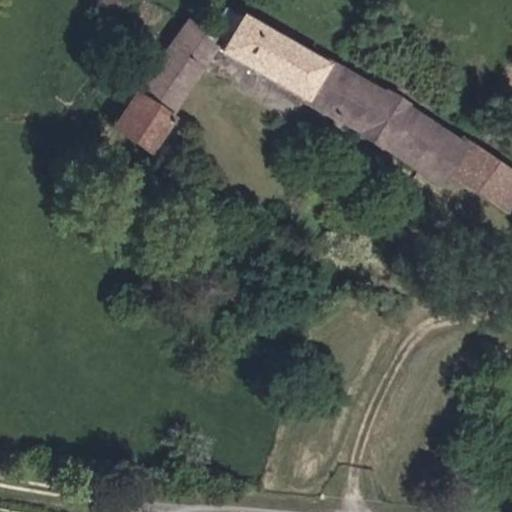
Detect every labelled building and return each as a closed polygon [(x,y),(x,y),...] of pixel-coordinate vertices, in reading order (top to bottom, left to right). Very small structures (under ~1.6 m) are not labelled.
[(386,90),(247,5),(223,40),(357,124),(428,181),(434,172),(497,215),(511,194),(511,176),(461,136),(455,144),(394,98),(398,90),(389,85),(386,90)] [(122,6),(109,21),(121,31),(133,15),(122,6)] [(193,10),(117,116),(147,137),(225,31),(193,10)] [(108,48),(121,31),(109,21),(94,38),(108,48)] [(341,179),(319,230),(368,251),(371,245),(387,203),(389,198),(341,179)] [(427,218),(387,203),(371,245),(410,261),(427,218)]
